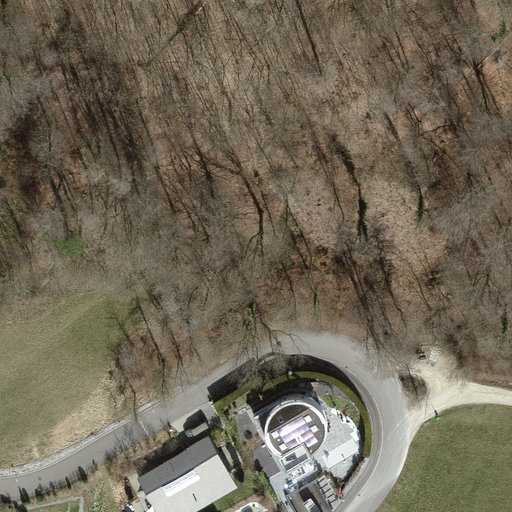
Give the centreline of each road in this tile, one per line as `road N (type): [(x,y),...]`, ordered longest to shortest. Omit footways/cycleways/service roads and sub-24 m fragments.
road 1 (residential): [(0,491),(39,483),(254,359),(302,346)]
road 2 (residential): [(348,511),(375,473),(388,422),(372,366),(302,346)]
road 3 (track): [(388,422),(464,389),(511,396)]
